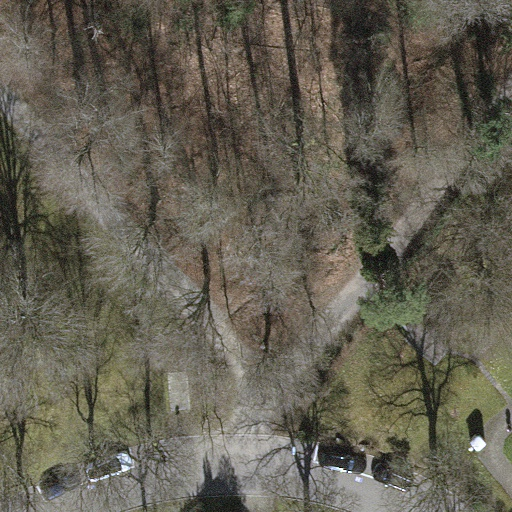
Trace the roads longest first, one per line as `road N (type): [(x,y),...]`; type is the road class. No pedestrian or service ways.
road 1 (track): [(0,94),(274,392)]
road 2 (track): [(274,392),(511,93)]
road 3 (residential): [(66,511),(136,482),(244,463),(399,511)]
